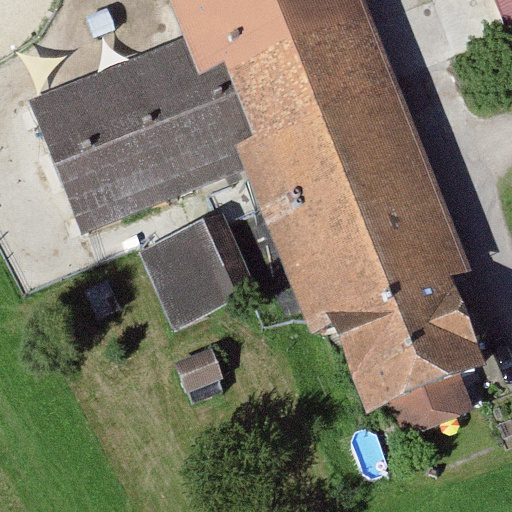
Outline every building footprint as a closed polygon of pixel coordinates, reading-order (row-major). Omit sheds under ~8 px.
[(474,280),(361,0),(166,0),(185,45),(29,106),(83,242),(245,178),(312,345),(332,337),(453,289),(474,280)] [(511,0),(493,0),(511,45),(511,0)] [(177,330),(258,296),(226,220),(144,254),(177,330)] [(489,379),(475,344),(487,339),(475,310),(463,315),(453,289),(332,337),(369,427),(391,418),(402,447),(477,417),(466,388),(489,379)] [(174,370),(185,400),(223,386),(212,356),(174,370)]
